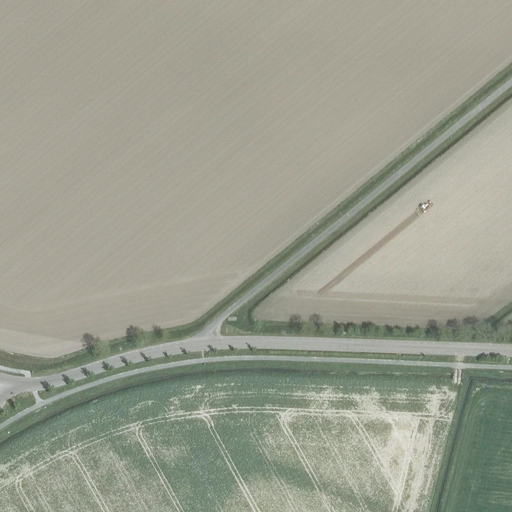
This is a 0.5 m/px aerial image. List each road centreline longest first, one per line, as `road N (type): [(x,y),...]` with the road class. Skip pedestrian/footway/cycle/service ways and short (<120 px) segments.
road 1 (unclassified): [(201,345),(234,307),(511,81)]
road 2 (tertiary): [(201,345),(511,350)]
road 3 (tertiary): [(1,382),(32,385),(201,345)]
